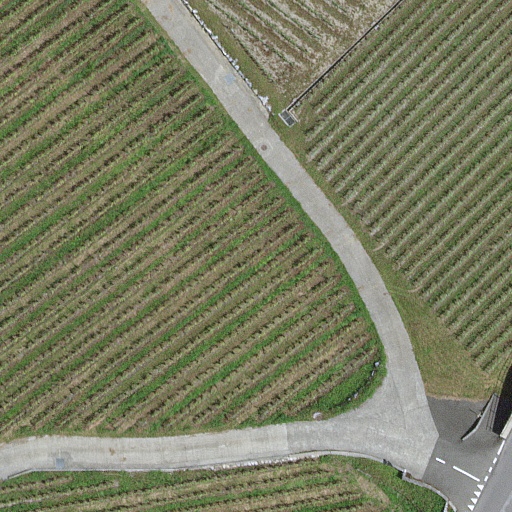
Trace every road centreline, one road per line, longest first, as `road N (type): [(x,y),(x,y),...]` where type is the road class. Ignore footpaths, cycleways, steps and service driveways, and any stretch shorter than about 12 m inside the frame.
road 1 (track): [(511,497),(403,431),(43,453),(0,464)]
road 2 (track): [(403,431),(412,369),(395,313),(355,240),(156,0)]
